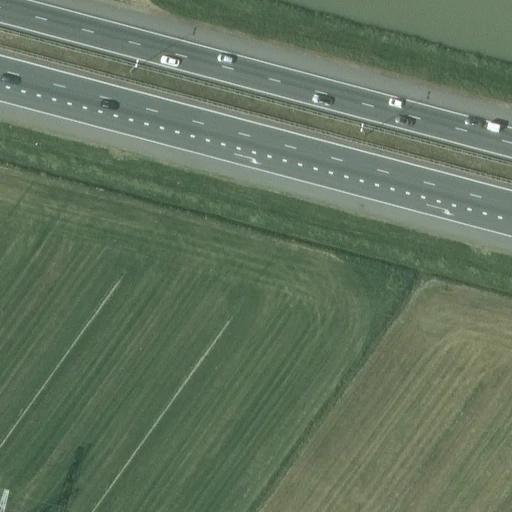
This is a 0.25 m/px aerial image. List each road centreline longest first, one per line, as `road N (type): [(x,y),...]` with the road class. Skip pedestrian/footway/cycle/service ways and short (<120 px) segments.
road 1 (motorway): [(511,146),(0,10)]
road 2 (motorway): [(0,71),(511,206)]
